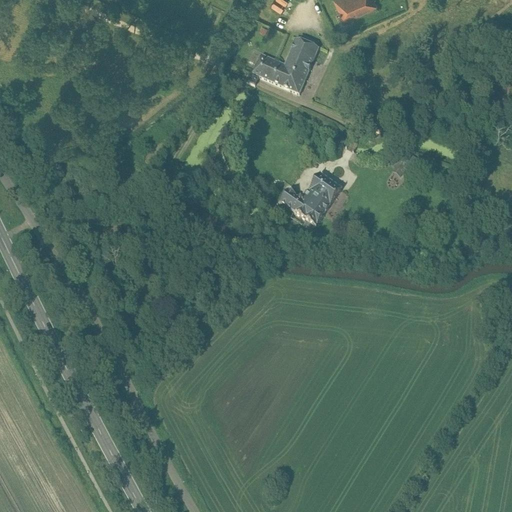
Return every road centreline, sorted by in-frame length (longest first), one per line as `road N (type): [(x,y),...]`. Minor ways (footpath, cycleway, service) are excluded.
road 1 (track): [(39,230),(150,193),(199,118),(213,65),(59,0)]
road 2 (unclassified): [(204,511),(33,221)]
road 3 (secondary): [(144,511),(0,236)]
